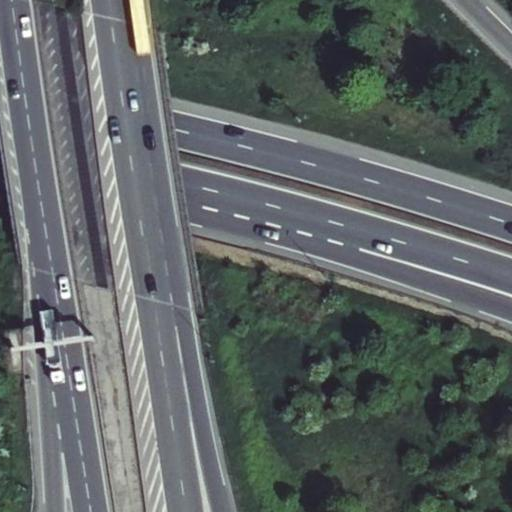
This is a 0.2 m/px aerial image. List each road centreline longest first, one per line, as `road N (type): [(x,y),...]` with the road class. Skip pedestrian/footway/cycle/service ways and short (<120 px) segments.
road 1 (trunk): [(511,224),(301,162),(0,92)]
road 2 (motorway): [(225,194),(334,247),(511,310)]
road 3 (motorway): [(153,302),(107,0)]
road 4 (trunk): [(225,194),(511,276)]
road 5 (motorway): [(11,0),(53,277)]
road 6 (motorway): [(53,277),(90,511)]
road 7 (motorway): [(53,277),(55,511)]
road 8 (trunk): [(0,144),(225,194)]
road 9 (motorway): [(220,511),(183,372),(153,302)]
road 10 (motorway): [(185,511),(153,302)]
